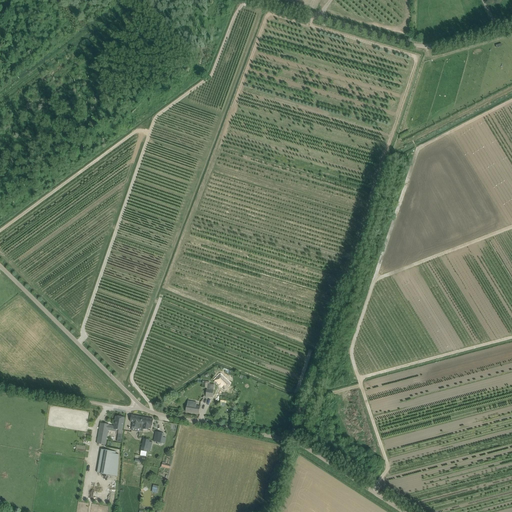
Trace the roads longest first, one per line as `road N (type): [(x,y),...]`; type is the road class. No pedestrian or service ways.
road 1 (track): [(290,440),(380,159),(511,90)]
road 2 (unclassified): [(408,511),(290,440),(139,407)]
road 3 (unclassified): [(511,26),(426,46),(316,16)]
road 4 (unclassified): [(139,407),(0,265)]
road 5 (unclassified): [(139,407),(0,384)]
